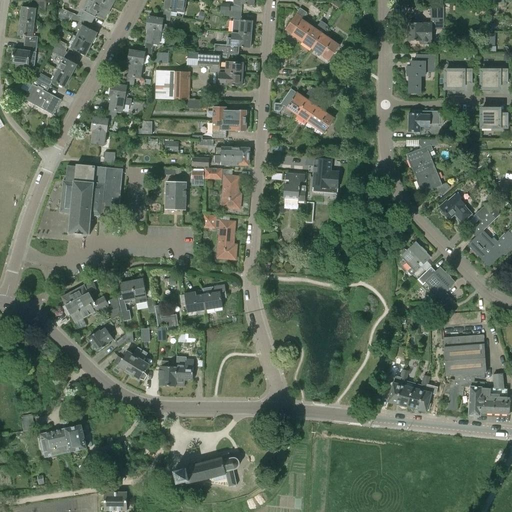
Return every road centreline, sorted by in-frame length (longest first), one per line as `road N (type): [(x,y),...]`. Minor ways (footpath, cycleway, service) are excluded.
road 1 (residential): [(277,408),(249,276),(271,0)]
road 2 (tertiary): [(277,408),(132,400),(44,325),(2,302)]
road 3 (residential): [(511,306),(481,287),(400,199),(386,171),(382,105)]
road 4 (tertiary): [(277,408),(511,432)]
road 5 (residential): [(50,159),(135,0)]
road 6 (residential): [(382,105),(511,102)]
